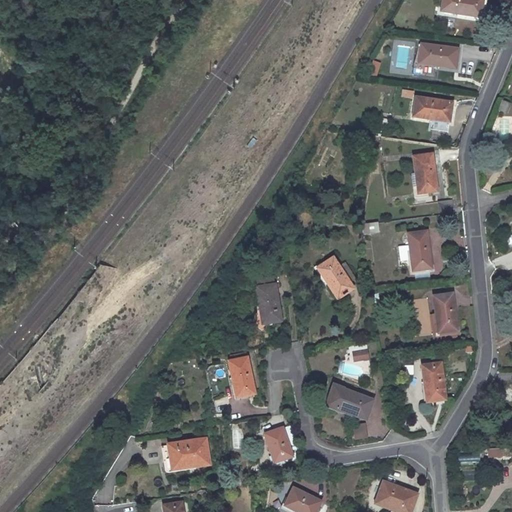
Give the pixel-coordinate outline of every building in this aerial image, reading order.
[(442,0),(441,12),(481,18),(483,0),(442,0)] [(458,49),(421,44),(419,63),(456,68),(458,49)] [(367,73),(376,76),(379,62),(371,60),(367,73)] [(411,98),(413,90),(400,89),(399,97),(411,98)] [(452,103),(416,98),(413,116),(450,121),(452,103)] [(501,100),(498,110),(506,113),(509,103),(501,100)] [(384,118),(380,131),(382,131),(381,136),(386,136),(391,119),(384,118)] [(413,156),(418,193),(437,191),(432,154),(413,156)] [(439,214),(454,212),(452,199),(438,201),(439,214)] [(432,269),(427,232),(408,234),(413,271),(432,269)] [(356,278),(346,263),(340,267),(333,258),(317,268),(338,299),(354,288),(350,282),(356,278)] [(281,321),(273,275),(255,278),(263,324),(281,321)] [(433,296),(439,333),(457,330),(452,294),(433,296)] [(369,357),(367,343),(366,343),(354,345),(355,352),(356,359),(369,357)] [(237,397),(255,394),(248,357),(229,361),(237,397)] [(441,363),(422,366),(428,402),(446,400),(441,363)] [(367,398),(368,396),(361,394),(360,396),(334,387),(330,400),(336,402),(334,408),(338,410),(338,408),(366,418),(373,401),(367,398)] [(213,400),(216,414),(229,411),(226,397),(213,400)] [(275,463),(300,453),(290,426),(265,434),(275,463)] [(365,428),(352,430),(354,440),(367,438),(365,428)] [(206,439),(162,446),(164,459),(167,458),(168,469),(195,464),(195,466),(209,464),(206,439)] [(486,446),(486,457),(500,457),(500,446),(486,446)] [(386,484),(379,503),(400,511),(411,511),(417,496),(386,484)] [(285,506),(297,511),(316,511),(321,501),(293,488),(285,506)] [(164,506),(164,511),(183,511),(182,503),(164,506)]
